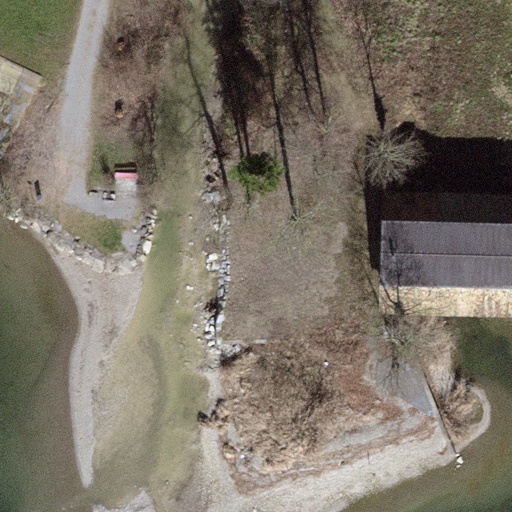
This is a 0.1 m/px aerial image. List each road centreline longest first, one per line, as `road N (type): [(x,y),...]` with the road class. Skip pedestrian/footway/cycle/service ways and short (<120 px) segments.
road 1 (track): [(301,0),(331,232)]
road 2 (track): [(97,0),(72,192)]
